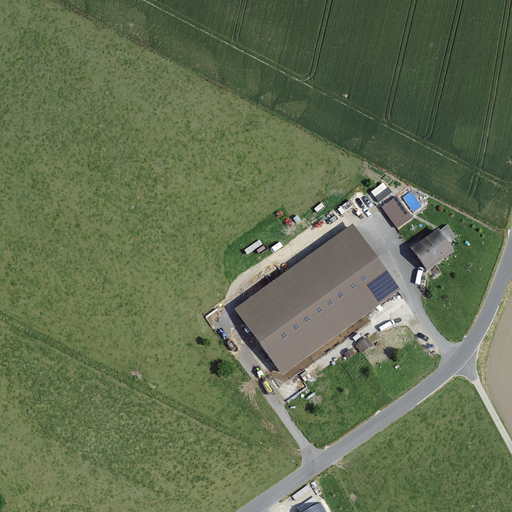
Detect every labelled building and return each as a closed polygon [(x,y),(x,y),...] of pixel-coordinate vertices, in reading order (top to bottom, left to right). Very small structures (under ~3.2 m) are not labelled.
[(381,203),(394,193),(385,182),(372,192),(381,203)] [(381,206),(398,229),(412,218),(395,196),(381,206)] [(230,311),(277,374),(393,289),(346,226),(230,311)] [(433,230),(407,249),(422,270),(448,251),(433,230)] [(327,511),(322,502),(304,511),(327,511)]
